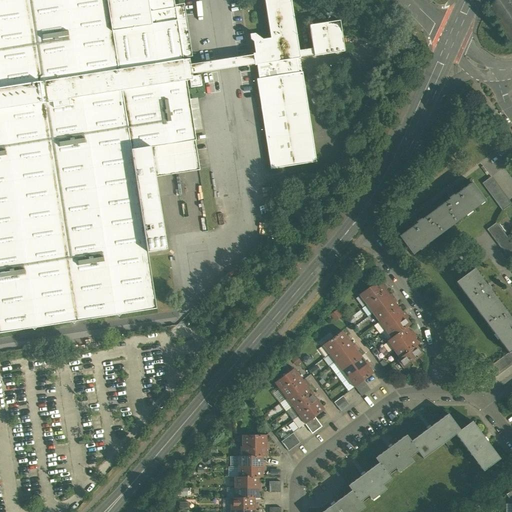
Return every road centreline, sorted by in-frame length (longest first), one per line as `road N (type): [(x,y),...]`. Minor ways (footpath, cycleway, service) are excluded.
road 1 (tertiary): [(105,511),(377,191),(421,113)]
road 2 (residential): [(436,395),(399,395),(294,470),(294,511)]
road 3 (residential): [(436,395),(428,322),(369,245)]
